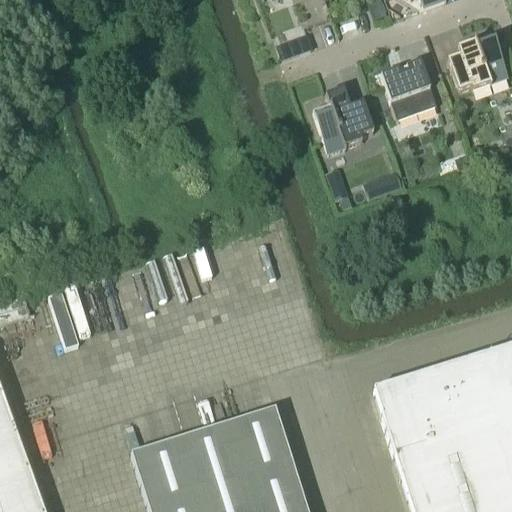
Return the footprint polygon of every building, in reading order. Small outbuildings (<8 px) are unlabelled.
[(442,0),(416,0),(422,13),(444,5),(442,0)] [(375,26),(386,22),(382,11),(371,15),(375,26)] [(471,94),(505,82),(489,39),(472,45),(472,46),(456,52),(459,60),(445,65),(457,97),(470,92),(471,94)] [(395,125),(434,111),(418,66),(404,71),(405,76),(394,80),(392,75),(379,80),(395,125)] [(323,100),(327,109),(311,115),(326,158),(360,146),(359,141),(372,137),(361,107),(348,112),(341,93),(323,100)] [(378,184),(383,200),(399,194),(394,178),(378,184)] [(511,511),(511,353),(371,397),(407,511),(511,511)] [(39,511),(0,400),(0,511),(39,511)] [(303,511),(273,415),(128,461),(144,511),(303,511)]
